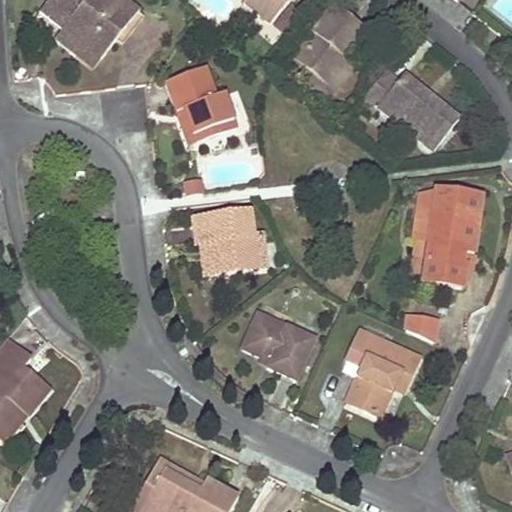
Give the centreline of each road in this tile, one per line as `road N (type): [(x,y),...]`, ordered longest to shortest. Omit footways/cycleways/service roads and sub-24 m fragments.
road 1 (residential): [(125,370),(139,338),(140,306),(115,171),(77,137),(0,135)]
road 2 (residential): [(125,370),(417,509)]
road 3 (residential): [(0,135),(16,233),(34,280),(72,329),(125,370)]
road 4 (residential): [(511,293),(417,509)]
road 5 (residential): [(40,511),(125,370)]
road 6 (residential): [(511,112),(481,67),(400,0)]
